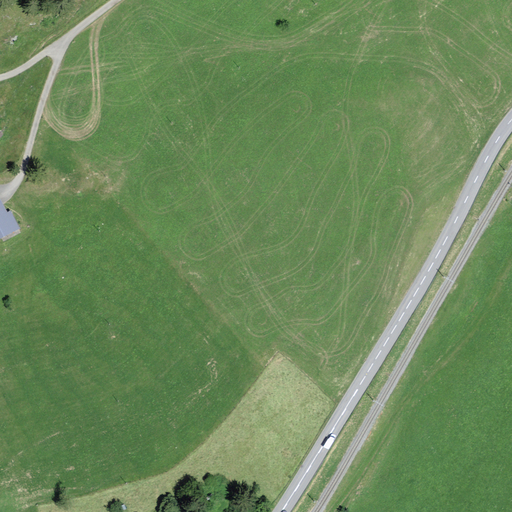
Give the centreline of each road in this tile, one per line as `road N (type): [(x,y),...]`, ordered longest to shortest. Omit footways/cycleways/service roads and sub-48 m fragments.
road 1 (primary): [(511,119),(281,511)]
road 2 (unclassified): [(18,192),(67,39),(116,0)]
